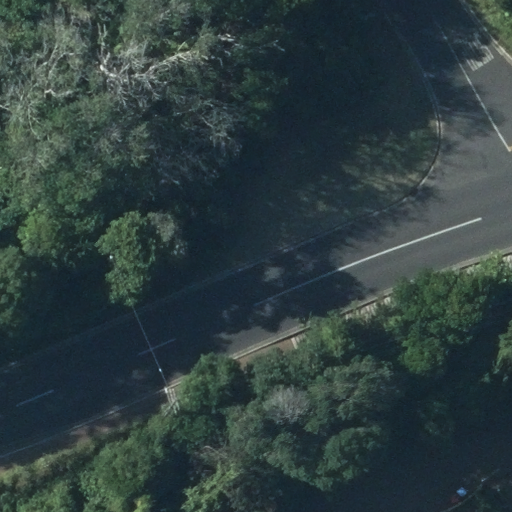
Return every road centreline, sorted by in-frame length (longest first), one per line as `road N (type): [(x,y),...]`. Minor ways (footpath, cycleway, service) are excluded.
road 1 (tertiary): [(0,411),(511,207)]
road 2 (residential): [(426,0),(511,150)]
